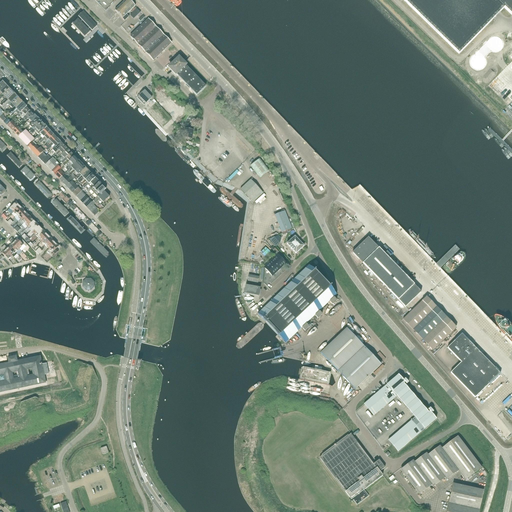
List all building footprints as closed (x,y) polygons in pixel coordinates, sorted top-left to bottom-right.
[(135,6),(129,0),(125,0),(115,11),(125,21),(129,17),(127,15),(135,6)] [(511,0),(403,0),(459,54),(497,15),(504,8),(511,15),(511,0)] [(83,12),(78,16),(92,30),(97,26),(83,12)] [(78,19),(73,24),(85,36),(90,31),(78,19)] [(171,44),(149,20),(148,19),(130,37),(153,61),(171,44)] [(186,65),(182,62),(179,58),(169,68),(176,75),(176,74),(196,95),(206,86),(186,65)] [(8,87),(7,86),(0,92),(0,96),(2,98),(11,90),(8,87)] [(14,93),(13,93),(11,90),(2,98),(4,101),(0,105),(2,107),(15,94),(14,93)] [(146,104),(152,98),(145,91),(139,96),(146,104)] [(16,96),(15,94),(2,107),(4,109),(8,104),(10,107),(19,99),(16,96)] [(22,101),(19,99),(10,107),(12,109),(8,113),(10,115),(23,103),(22,101)] [(24,104),(23,103),(10,115),(12,117),(16,113),(18,115),(27,107),(24,104)] [(26,116),(31,112),(27,107),(18,115),(17,116),(19,118),(23,113),(26,116)] [(34,115),(32,112),(31,112),(26,116),(22,121),(24,123),(28,118),(30,120),(34,115)] [(31,125),(38,118),(34,115),(30,120),(27,123),(28,124),(29,123),(31,125)] [(31,134),(42,123),(38,118),(31,125),(30,126),(33,130),(31,130),(29,132),(31,134)] [(39,136),(47,128),(42,123),(31,134),(33,136),(35,134),(35,132),(39,136)] [(188,127),(189,124),(181,123),(179,126),(185,128),(184,131),(184,132),(193,134),(194,128),(188,127)] [(23,127),(23,126),(22,125),(19,128),(18,127),(13,131),(16,134),(21,130),(23,127)] [(44,138),(50,131),(47,128),(39,136),(36,138),(38,139),(42,136),(44,138)] [(27,146),(34,139),(26,130),(23,132),(18,137),(27,146)] [(48,141),(49,140),(54,135),(50,131),(44,138),(39,142),(41,144),(46,139),(48,141)] [(184,132),(184,131),(182,131),(181,134),(183,135),(183,138),(192,140),(193,134),(184,132)] [(46,149),(48,147),(57,138),(54,135),(49,140),(50,141),(44,147),(46,149)] [(53,149),(61,142),(57,138),(48,147),(46,149),(47,151),(51,147),(53,149)] [(56,154),(64,146),(61,142),(53,149),(52,150),(56,154)] [(34,154),(39,149),(36,145),(31,150),(34,154)] [(63,154),(68,149),(64,146),(56,154),(57,155),(61,152),(63,154)] [(191,163),(176,147),(173,150),(188,166),(191,163)] [(42,153),(44,151),(40,148),(39,149),(34,154),(38,157),(41,154),(42,153)] [(61,163),(71,153),(68,149),(63,154),(61,155),(63,157),(59,160),(61,161),(58,164),(59,165),(61,163)] [(41,154),(38,157),(41,161),(46,156),(42,153),(41,154)] [(75,157),(72,154),(71,153),(61,163),(62,164),(63,164),(67,160),(69,162),(75,157)] [(48,158),(49,157),(48,155),(46,156),(41,161),(45,164),(49,160),(48,158)] [(79,161),(75,157),(69,162),(64,167),(66,169),(69,166),(71,169),(79,161)] [(59,165),(58,164),(52,158),(45,165),(52,172),(57,166),(59,165)] [(259,159),(251,166),(260,178),(269,171),(259,159)] [(75,171),(82,164),(79,161),(71,169),(67,172),(69,173),(69,174),(73,169),(75,171)] [(64,166),(63,164),(62,164),(59,167),(57,166),(52,172),(54,175),(64,166)] [(78,175),(86,168),(82,164),(75,171),(72,174),(73,176),(76,173),(78,175)] [(217,189),(193,166),(188,172),(212,195),(217,189)] [(83,177),(89,171),(86,168),(78,175),(76,177),(75,176),(73,177),(75,179),(74,179),(76,181),(81,176),(83,177)] [(235,184),(244,171),(240,168),(231,182),(235,184)] [(85,181),(92,174),(89,171),(83,177),(77,182),(79,184),(84,180),(85,181)] [(66,176),(69,173),(67,172),(64,174),(63,176),(59,179),(63,184),(68,179),(66,176)] [(84,189),(88,185),(95,178),(92,174),(85,181),(86,182),(87,181),(88,183),(83,187),(84,189)] [(88,192),(89,191),(90,190),(99,182),(95,178),(88,185),(90,187),(86,191),(88,192)] [(77,182),(76,181),(74,179),(73,180),(66,187),(69,190),(74,184),(73,182),(74,181),(76,183),(77,182)] [(263,193),(260,190),(251,180),(241,189),(250,200),(253,203),(263,193)] [(92,196),(94,193),(102,185),(99,182),(90,190),(92,192),(90,194),(92,196)] [(72,193),(80,186),(77,184),(76,184),(70,190),(72,193)] [(104,191),(106,189),(102,185),(94,193),(97,197),(104,191)] [(82,188),(81,187),(80,186),(72,193),(76,197),(81,192),(84,189),(83,187),(82,188)] [(280,196),(286,192),(282,186),(277,190),(280,196)] [(109,197),(104,191),(97,197),(93,201),(95,204),(100,199),(103,203),(109,197)] [(80,201),(85,195),(81,192),(76,197),(80,201)] [(83,204),(88,199),(85,195),(80,201),(83,204)] [(86,208),(92,202),(88,199),(83,204),(86,208)] [(93,205),(95,204),(93,201),(92,202),(86,208),(92,213),(96,209),(97,209),(93,205)] [(19,205),(16,202),(15,203),(10,209),(13,212),(20,206),(19,205)] [(21,207),(20,206),(13,212),(17,216),(23,210),(22,209),(21,207)] [(24,211),(23,210),(17,216),(20,220),(27,214),(26,213),(26,212),(24,211)] [(282,233),(292,229),(285,211),(274,215),(282,233)] [(28,214),(28,215),(27,214),(20,220),(24,223),(30,217),(29,216),(28,214)] [(32,218),(31,218),(30,217),(24,223),(27,227),(34,221),(33,220),(32,218)] [(35,222),(34,221),(27,227),(31,231),(37,225),(36,224),(37,223),(35,222)] [(39,225),(38,226),(37,225),(31,231),(34,234),(41,228),(40,227),(39,225)] [(42,229),(41,228),(34,234),(38,238),(44,232),(43,231),(44,231),(42,229)] [(46,233),(45,233),(44,232),(38,238),(42,242),(48,236),(47,235),(47,234),(46,233)] [(49,236),(49,237),(48,236),(42,242),(45,245),(51,239),(50,238),(51,238),(49,236)] [(296,254),(304,246),(295,236),(293,239),(287,244),(296,254)] [(12,238),(10,239),(13,243),(20,249),(22,251),(26,247),(28,245),(20,238),(18,240),(17,239),(14,241),(13,240),(14,240),(12,238)] [(405,308),(421,292),(368,238),(352,253),(405,308)] [(10,239),(9,241),(10,243),(11,243),(12,244),(9,246),(16,253),(17,254),(19,256),(22,252),(22,251),(20,249),(13,243),(10,239)] [(53,240),(52,240),(51,239),(45,245),(49,249),(55,243),(54,242),(53,240)] [(56,244),(55,243),(49,249),(52,253),(51,254),(54,256),(59,252),(56,249),(59,246),(56,244)] [(4,245),(3,247),(5,248),(6,250),(12,256),(14,258),(17,254),(16,253),(9,246),(7,248),(6,247),(4,245)] [(6,250),(2,253),(8,260),(12,256),(6,250)] [(282,266),(285,263),(278,255),(275,259),(274,258),(268,264),(268,265),(265,268),(272,276),(275,273),(282,267),(282,266)] [(336,295),(317,274),(309,265),(258,314),(263,320),(285,343),(336,295)] [(91,280),(90,280),(86,280),(83,283),(83,286),(83,287),(86,290),(91,290),(94,287),(94,283),(91,280)] [(426,297),(403,319),(413,330),(436,307),(426,297)] [(436,307),(413,330),(423,340),(446,318),(436,307)] [(456,328),(446,318),(423,340),(433,350),(456,328)] [(315,329),(318,333),(326,326),(323,323),(315,329)] [(313,324),(308,329),(312,332),(317,327),(313,324)] [(338,371),(364,347),(347,329),(321,353),(338,371)] [(462,334),(447,348),(461,363),(476,349),(462,334)] [(381,365),(364,347),(338,371),(355,389),(381,365)] [(461,363),(450,373),(475,398),(500,374),(476,349),(461,363)] [(9,363),(0,365),(0,392),(46,383),(44,375),(48,374),(46,364),(42,365),(40,357),(34,358),(34,357),(32,357),(32,358),(26,360),(26,358),(24,359),(24,360),(17,361),(16,357),(11,358),(8,358),(9,363)] [(403,381),(398,375),(386,385),(391,391),(396,396),(415,418),(424,429),(436,419),(431,414),(433,412),(430,408),(428,410),(406,384),(408,383),(405,379),(403,381)] [(379,392),(384,397),(391,391),(386,385),(379,392)] [(389,403),(396,396),(391,391),(384,397),(389,403)] [(371,398),(376,404),(384,397),(379,392),(371,398)] [(384,397),(376,404),(381,409),(389,403),(384,397)] [(34,404),(32,399),(34,398),(35,398),(36,398),(37,399),(38,399),(38,398),(37,398),(36,398),(35,398),(34,398),(21,403),(26,401),(28,406),(34,404)] [(371,398),(364,405),(369,410),(376,404),(371,398)] [(381,409),(376,404),(369,410),(373,416),(381,409)] [(424,429),(415,418),(407,425),(417,436),(424,429)] [(405,445),(417,436),(407,425),(396,434),(405,445)] [(374,464),(351,435),(351,434),(319,458),(351,500),(383,476),(380,472),(385,468),(379,460),(374,464)] [(396,434),(388,441),(398,452),(405,445),(396,434)] [(465,480),(481,468),(458,437),(442,449),(458,471),(459,471),(462,474),(461,475),(465,480)] [(442,449),(440,446),(428,455),(428,456),(445,478),(446,480),(458,471),(442,449)] [(428,456),(428,455),(427,453),(415,463),(432,485),(431,485),(433,487),(445,478),(428,456)] [(415,463),(413,461),(401,470),(419,494),(431,485),(432,485),(415,463)] [(479,510),(483,490),(453,484),(449,503),(479,510)] [(478,511),(479,510),(449,503),(447,511),(478,511)]
